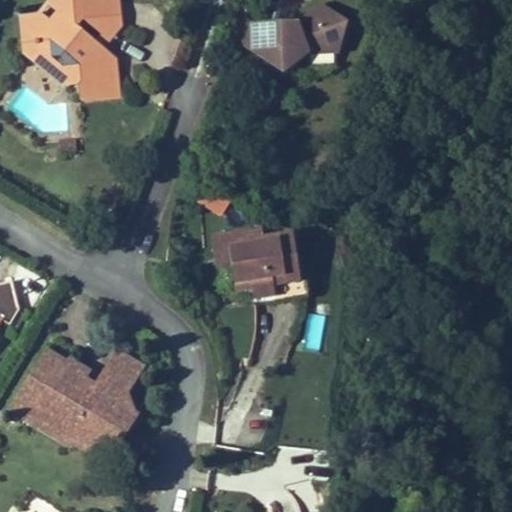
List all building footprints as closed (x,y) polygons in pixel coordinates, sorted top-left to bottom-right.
[(46,22),(37,16),(13,46),(39,66),(52,62),(78,85),(79,99),(105,97),(113,89),(111,61),(86,41),(77,34),(86,22),(95,29),(119,26),(117,0),(59,0),(59,2),(46,22)] [(48,0),(37,16),(46,22),(59,2),(59,0),(48,0)] [(309,14),(289,29),(270,31),(264,61),(290,77),(314,60),(342,58),(337,31),(309,14)] [(86,41),(95,29),(86,22),(77,34),(86,41)] [(264,61),(270,31),(254,32),(249,54),(264,61)] [(340,76),(342,58),(314,60),(314,86),(340,76)] [(52,62),(39,66),(64,88),(78,85),(52,62)] [(71,135),(51,136),(51,150),(72,149),(71,135)] [(243,298),(259,295),(262,312),(311,302),(297,230),(249,239),(251,245),(234,249),(243,298)] [(234,249),(251,245),(249,239),(214,246),(225,302),(243,298),(234,249)] [(0,326),(7,330),(19,310),(14,284),(0,285),(0,326)] [(120,350),(105,376),(130,390),(145,364),(120,350)] [(37,420),(45,407),(80,428),(77,433),(99,446),(107,433),(116,419),(132,428),(140,415),(130,390),(105,376),(98,387),(87,380),(69,369),(72,364),(53,352),(42,370),(45,372),(35,388),(31,385),(18,408),(37,420)] [(76,357),(72,364),(69,369),(87,380),(94,367),(76,357)] [(45,407),(37,420),(35,424),(69,445),(77,433),(80,428),(45,407)] [(123,443),(132,428),(116,419),(107,433),(123,443)]
